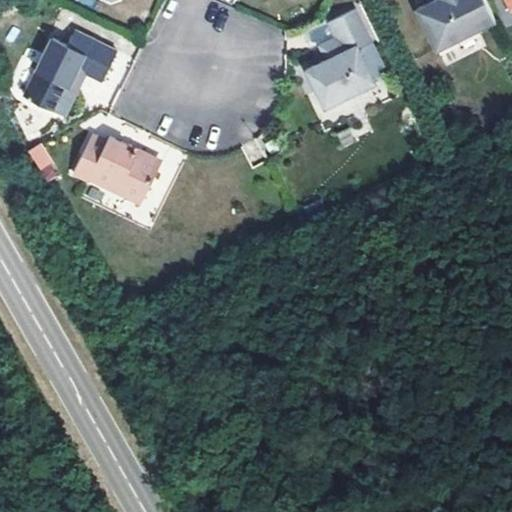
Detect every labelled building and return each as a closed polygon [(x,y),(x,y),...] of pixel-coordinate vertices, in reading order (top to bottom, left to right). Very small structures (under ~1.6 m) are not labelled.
[(435,0),(419,9),(439,49),(497,20),(487,0),(435,0)] [(330,108),(377,84),(361,51),(373,45),(356,10),(332,22),(339,37),(331,41),(339,55),(330,59),(311,69),(330,108)] [(120,53),(79,32),(71,47),(56,40),(27,97),(60,113),(81,71),(88,75),(105,83),(120,53)] [(331,41),(323,45),(330,59),(339,55),(331,41)] [(68,117),(88,75),(81,71),(60,113),(68,117)] [(92,132),(73,172),(88,178),(89,175),(142,201),(159,166),(155,156),(143,151),(136,153),(125,148),(127,143),(109,134),(106,139),(92,132)] [(41,142),(27,151),(46,181),(59,173),(41,142)] [(143,151),(127,143),(125,148),(136,153),(143,151)]
